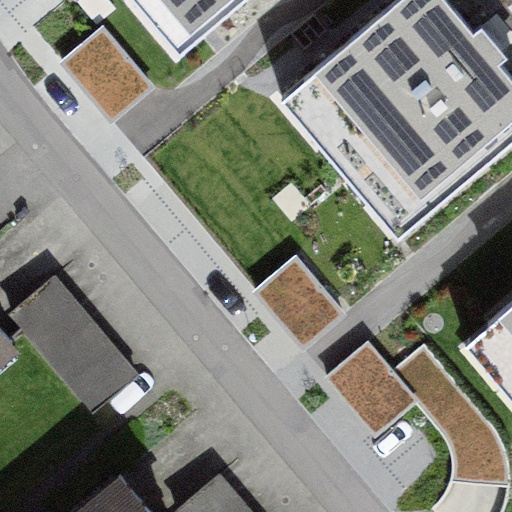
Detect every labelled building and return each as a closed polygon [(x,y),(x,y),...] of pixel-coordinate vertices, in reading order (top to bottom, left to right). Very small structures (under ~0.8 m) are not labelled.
[(218,0),(163,0),(186,27),(218,0)] [(511,98),(511,72),(450,0),(391,0),(321,59),(420,176),(511,98)] [(102,28),(63,61),(111,119),(150,85),(102,28)] [(295,258),(256,291),(304,348),(343,315),(295,258)] [(87,415),(128,381),(47,285),(6,319),(87,415)] [(366,341),(327,375),(375,432),(414,398),(366,341)] [(127,511),(98,477),(55,511),(127,511)] [(239,511),(213,481),(176,511),(239,511)]
